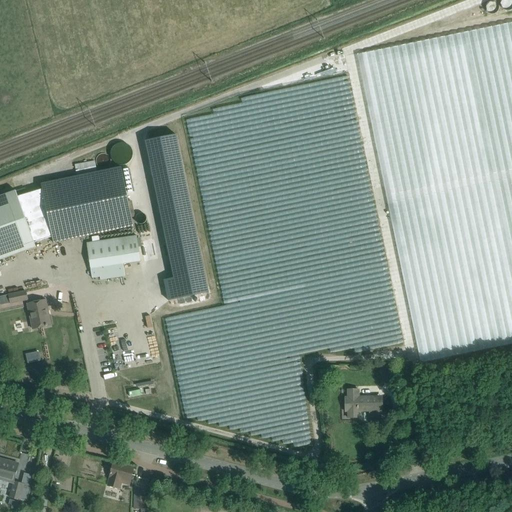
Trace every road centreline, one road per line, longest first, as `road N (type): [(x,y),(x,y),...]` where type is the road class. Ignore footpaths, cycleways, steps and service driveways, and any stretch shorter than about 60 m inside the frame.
road 1 (tertiary): [(372,488),(298,488),(0,411)]
road 2 (unknown): [(115,439),(70,257)]
road 3 (tertiary): [(372,488),(511,462)]
